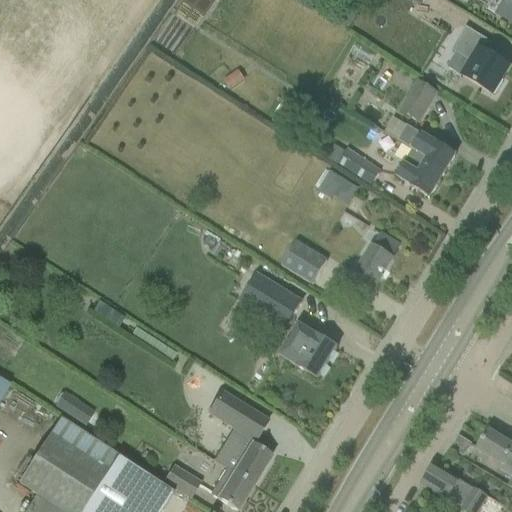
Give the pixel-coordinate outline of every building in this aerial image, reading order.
[(425,0),(406,0),(420,9),(425,0)] [(511,0),(501,0),(504,1),(496,15),(509,23),(511,25),(511,0)] [(470,62),(460,78),(475,87),(492,97),(500,85),(498,83),(506,69),(484,55),(491,43),(474,33),(467,29),(453,52),(470,62)] [(237,74),(224,83),(230,91),(243,82),(237,74)] [(418,125),(437,96),(418,84),(400,113),(418,125)] [(282,107),(275,117),(284,122),(290,112),(282,107)] [(407,128),(398,143),(412,151),(446,173),(456,157),(438,146),(436,145),(407,128)] [(326,160),(371,187),(380,173),(347,151),(345,153),(334,147),(326,160)] [(409,189),(412,190),(429,201),(446,173),(412,151),(396,178),(395,178),(410,187),(409,189)] [(329,173),(318,194),(331,202),(333,199),(348,208),(358,191),(329,173)] [(363,236),(368,227),(350,217),(345,227),(363,236)] [(399,248),(382,238),(380,236),(373,248),(371,247),(352,278),(374,291),(399,248)] [(281,269),(312,288),(327,264),(296,244),(281,269)] [(259,268),(242,296),(286,323),(303,296),(261,269),(259,268)] [(98,306),(92,315),(117,332),(123,322),(98,306)] [(279,358),(318,382),(337,351),(314,336),(299,327),(279,358)] [(0,384),(0,405),(9,390),(0,384)] [(219,395),(205,416),(231,432),(238,437),(232,447),(225,443),(212,463),(225,471),(233,477),(252,489),(270,459),(253,449),(252,448),(254,444),(254,445),(267,424),(219,395)] [(63,396),(55,408),(70,418),(77,406),(63,396)] [(161,511),(172,495),(59,421),(17,488),(34,499),(25,511),(161,511)] [(511,479),(511,481),(508,488),(511,490),(511,457),(510,456),(511,452),(511,447),(488,433),(477,451),(502,467),(499,471),(511,479)] [(458,438),(450,451),(463,459),(470,446),(458,438)] [(433,467),(421,488),(424,489),(438,498),(447,504),(448,502),(461,510),(460,511),(479,511),(481,510),(484,511),(501,511),(503,509),(462,485),(448,476),(437,470),(433,467)] [(172,469),(163,484),(190,501),(199,485),(172,469)] [(220,480),(209,498),(219,504),(232,511),(237,511),(252,489),(233,477),(225,471),(220,480)]
